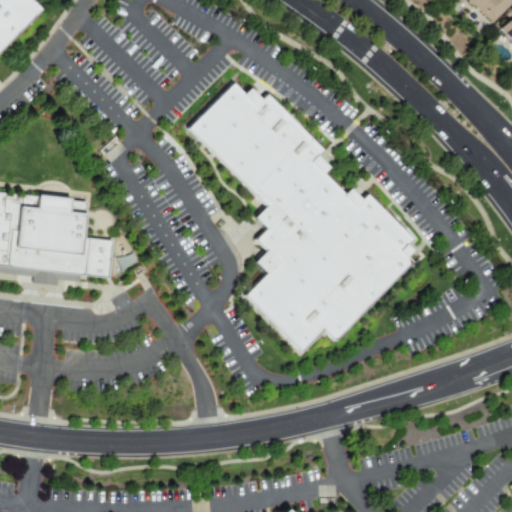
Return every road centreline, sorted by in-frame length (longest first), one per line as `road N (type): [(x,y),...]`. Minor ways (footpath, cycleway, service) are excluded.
road 1 (residential): [(0,434),(91,445),(248,437),(369,407),(511,356)]
road 2 (secondary): [(292,0),(410,96),(490,181)]
road 3 (secondary): [(511,154),(445,76),(356,0)]
